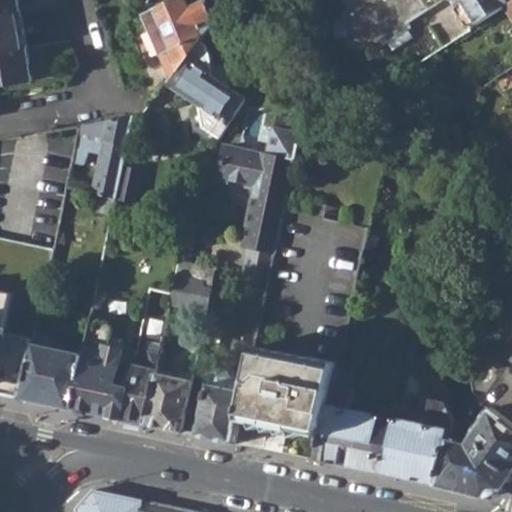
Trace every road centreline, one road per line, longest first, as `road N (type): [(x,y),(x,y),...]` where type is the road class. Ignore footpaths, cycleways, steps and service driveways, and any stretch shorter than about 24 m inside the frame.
road 1 (tertiary): [(380,511),(96,450)]
road 2 (residential): [(0,131),(90,113),(104,92),(81,0)]
